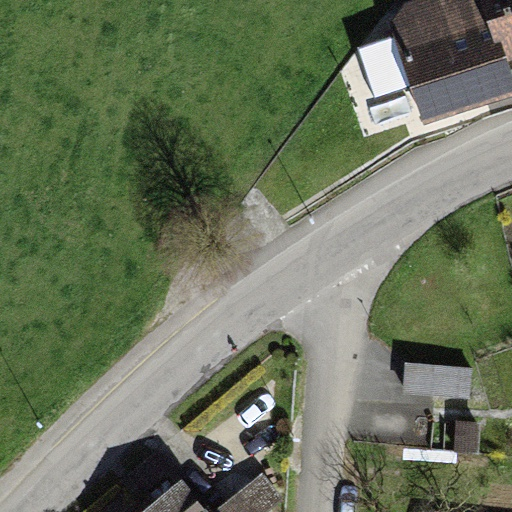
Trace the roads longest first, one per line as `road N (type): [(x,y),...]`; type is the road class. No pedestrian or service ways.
road 1 (residential): [(325,263),(197,343),(19,511)]
road 2 (residential): [(325,263),(310,511)]
road 3 (residential): [(511,156),(325,263)]
